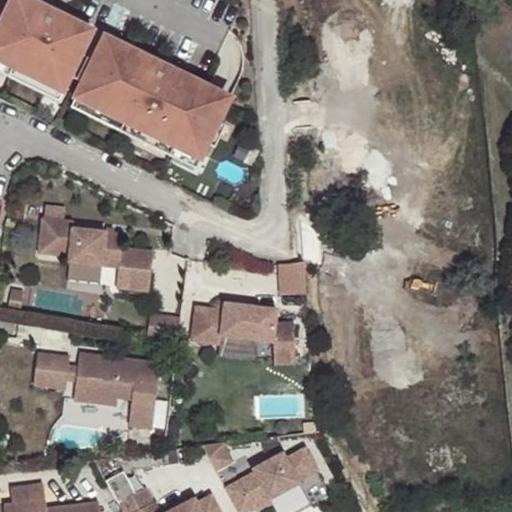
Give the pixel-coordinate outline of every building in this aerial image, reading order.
[(70,80),(81,58),(90,40),(78,33),(80,28),(42,10),(40,15),(13,2),(0,28),(0,64),(62,95),(70,80)] [(78,33),(90,40),(93,34),(80,28),(78,33)] [(82,86),(75,101),(201,163),(228,107),(190,89),(192,83),(154,64),(152,67),(123,52),(122,54),(102,45),(93,63),(82,86)] [(82,86),(93,63),(81,58),(70,80),(82,86)] [(73,223),(42,219),(39,254),(69,258),(68,263),(111,268),(108,289),(141,292),(146,252),(120,250),(122,236),(72,230),(73,223)] [(310,263),(282,263),(282,294),(310,294),(310,263)] [(197,310),(193,341),(220,345),(221,338),(273,344),(275,366),(296,365),(294,325),(276,325),(277,312),(241,307),(240,313),(224,311),(224,313),(197,310)] [(154,313),(151,332),(175,335),(177,316),(154,313)] [(32,387),(65,391),(66,382),(68,367),(69,359),(36,355),(32,387)] [(151,429),(159,365),(107,358),(107,363),(99,362),(100,357),(79,355),(78,368),(76,383),(74,402),(116,407),(117,400),(132,402),(129,426),(151,429)] [(66,382),(76,383),(78,368),(68,367),(66,382)] [(235,463),(230,442),(211,446),(215,467),(235,463)] [(254,473),(225,490),(237,511),(249,511),(255,509),(252,502),(266,494),(270,501),(299,485),(298,482),(318,471),(305,448),(286,459),(283,455),(253,472),(254,473)] [(100,511),(100,504),(47,511),(44,486),(12,491),(14,506),(5,507),(5,511),(100,511)] [(296,491),(276,500),(281,511),(295,511),(304,508),(296,491)] [(252,502),(255,509),(270,501),(266,494),(252,502)] [(159,511),(155,503),(138,511),(201,511),(195,500),(177,510),(177,511),(159,511)]
